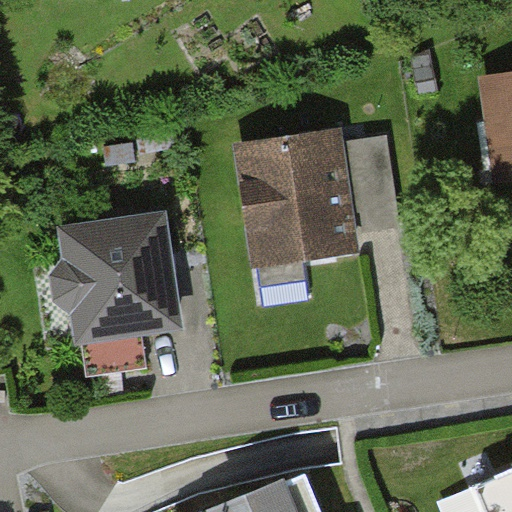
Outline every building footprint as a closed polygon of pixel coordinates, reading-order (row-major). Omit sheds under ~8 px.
[(511,73),(466,81),(480,180),(511,175),(511,73)] [(336,134),(224,147),(238,268),(349,256),(336,134)] [(155,213),(38,232),(53,345),(75,342),(79,380),(147,369),(143,341),(174,336),(155,213)] [(511,511),(511,457),(467,476),(482,511),(511,511)] [(301,511),(286,473),(190,511),(301,511)]
